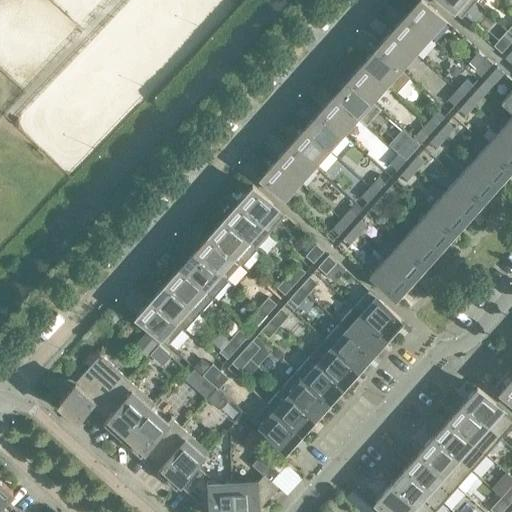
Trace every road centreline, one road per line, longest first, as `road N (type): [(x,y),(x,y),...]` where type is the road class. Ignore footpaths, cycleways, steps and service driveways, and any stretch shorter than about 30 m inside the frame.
road 1 (residential): [(10,388),(365,0)]
road 2 (residential): [(294,511),(424,364),(472,335),(511,291)]
road 3 (residential): [(147,511),(10,388)]
